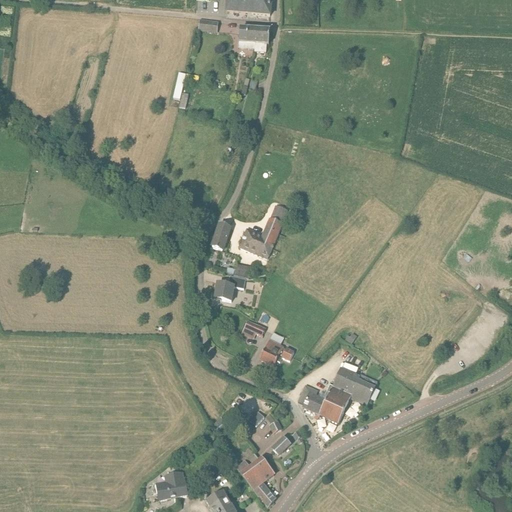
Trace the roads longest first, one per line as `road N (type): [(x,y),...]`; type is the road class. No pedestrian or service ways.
road 1 (unclassified): [(320,464),(289,402),(220,367),(199,320),(202,238),(244,170),(275,26)]
road 2 (unclassified): [(6,0),(275,26)]
road 3 (tertiary): [(320,464),(511,366)]
